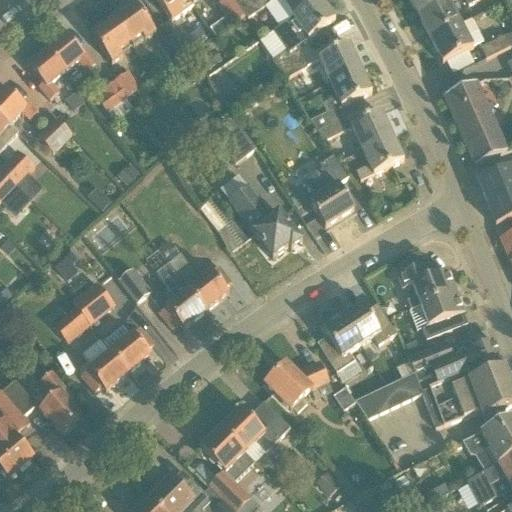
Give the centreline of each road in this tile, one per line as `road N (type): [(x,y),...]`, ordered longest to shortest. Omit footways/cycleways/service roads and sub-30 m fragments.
road 1 (residential): [(29,511),(252,329),(460,208)]
road 2 (residential): [(460,208),(363,0)]
road 3 (residential): [(511,342),(460,208)]
